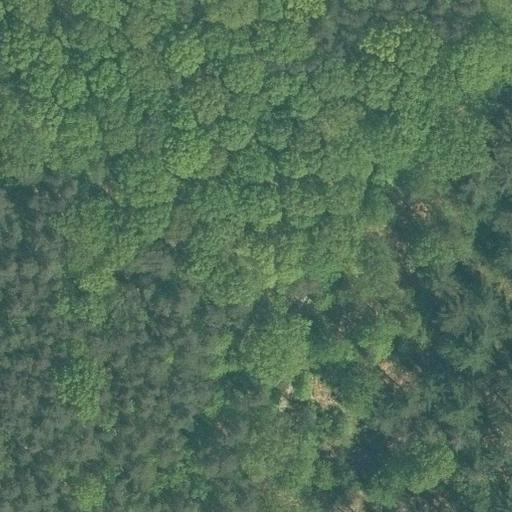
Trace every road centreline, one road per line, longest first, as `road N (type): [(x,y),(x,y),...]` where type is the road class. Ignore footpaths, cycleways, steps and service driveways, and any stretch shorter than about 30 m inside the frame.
road 1 (track): [(319,285),(213,250),(136,204),(44,109),(0,32)]
road 2 (track): [(511,30),(355,164),(319,285)]
road 3 (track): [(319,285),(252,511)]
